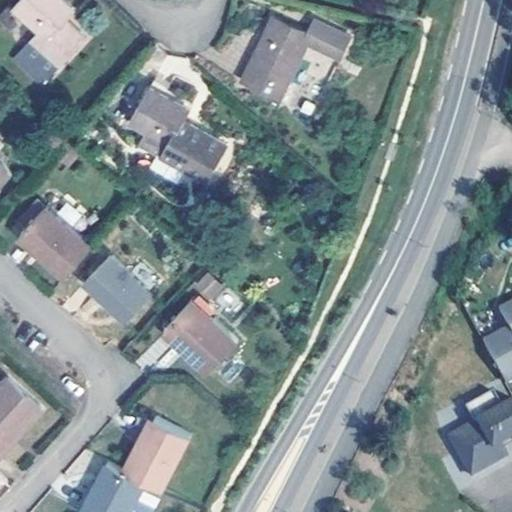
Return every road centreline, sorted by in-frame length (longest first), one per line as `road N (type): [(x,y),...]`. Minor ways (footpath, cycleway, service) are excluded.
road 1 (residential): [(9,511),(89,428),(104,397),(82,347),(0,271)]
road 2 (secondary): [(396,262),(243,511)]
road 3 (secondary): [(486,0),(459,123),(396,262)]
road 4 (secondary): [(279,511),(353,370),(396,262)]
